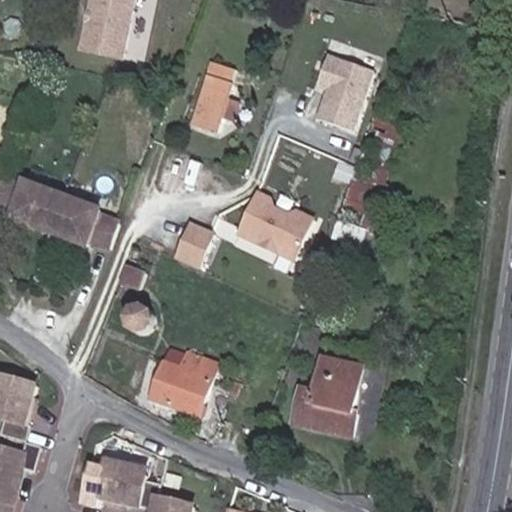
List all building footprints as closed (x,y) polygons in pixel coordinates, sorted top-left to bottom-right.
[(124,54),(135,0),(92,0),(83,45),(124,54)] [(333,90),(322,119),(361,133),(384,70),(336,52),(323,86),(333,90)] [(230,106),(241,75),(216,67),(214,66),(208,83),(211,84),(195,131),(220,138),(224,125),(230,106)] [(242,110),(230,106),(224,125),(236,128),(242,110)] [(377,130),(336,256),(359,264),(401,138),(377,130)] [(218,178),(172,167),(170,174),(216,185),(218,178)] [(208,209),(216,185),(170,174),(162,198),(208,209)] [(29,184),(8,175),(0,197),(0,203),(16,211),(14,216),(54,234),(70,195),(32,178),(29,184)] [(227,213),(237,183),(218,178),(216,185),(208,209),(227,213)] [(108,213),(70,195),(54,234),(90,251),(92,245),(114,253),(125,226),(106,218),(108,213)] [(307,262),(324,220),(306,213),(297,216),(282,210),(278,201),(265,195),(247,236),(307,262)] [(206,269),(223,233),(195,220),(178,256),(206,269)] [(132,278),(140,260),(132,257),(125,274),(132,278)] [(139,300),(145,283),(132,278),(125,274),(121,283),(118,291),(139,300)] [(135,320),(133,327),(134,332),(139,336),(145,339),(149,338),(153,336),(157,333),(161,324),(159,319),(155,315),(150,312),(143,313),(138,316),(135,320)] [(201,419),(213,374),(190,368),(182,366),(182,369),(165,363),(152,405),(201,419)] [(0,399),(8,402),(16,374),(7,372),(0,397),(0,399)] [(31,428),(43,382),(16,374),(8,402),(0,399),(0,420),(8,423),(4,437),(31,444),(34,429),(31,428)] [(328,411),(308,405),(299,437),(361,457),(380,393),(339,378),(328,411)] [(44,447),(31,444),(28,455),(0,448),(0,501),(15,506),(21,486),(25,468),(37,471),(44,447)] [(112,481),(97,478),(92,501),(107,505),(109,496),(147,505),(152,480),(153,474),(132,469),(132,464),(117,460),(112,481)] [(154,469),(132,464),(132,469),(153,474),(154,469)] [(152,480),(147,505),(163,510),(162,511),(196,511),(198,506),(166,498),(169,485),(152,480)] [(13,511),(15,506),(0,501),(0,511),(13,511)]
